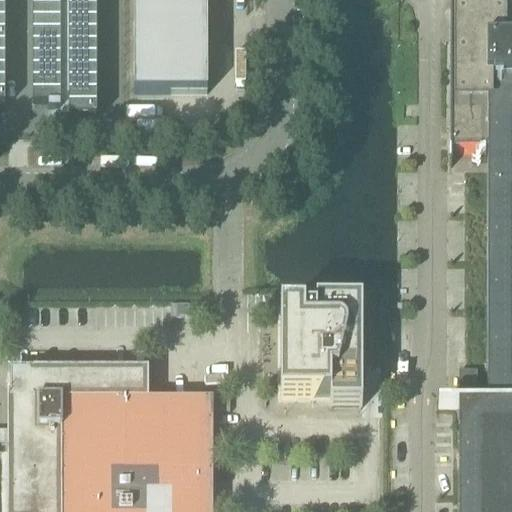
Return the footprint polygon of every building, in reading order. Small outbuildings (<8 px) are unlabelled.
[(96,0),(32,0),(32,110),(47,110),(47,118),(60,118),(60,122),(96,122),(96,0)] [(132,0),(133,94),(206,94),(206,0),(132,0)] [(487,408),(438,409),(438,411),(458,411),(458,481),(457,511),(511,511),(511,9),(500,9),(450,9),(450,45),(450,169),(452,169),(452,156),(487,156),(487,387),(487,408)] [(297,314),(296,313),(296,312),(279,313),(279,404),(310,404),(311,403),(330,403),(330,410),(362,410),(362,307),(315,306),(315,318),(304,318),(304,314),(297,314)] [(170,308),(170,320),(202,320),(202,308),(170,308)] [(212,511),(212,404),(148,404),(148,373),(26,373),(26,376),(10,376),(10,398),(7,398),(7,436),(0,435),(0,444),(7,445),(6,511),(212,511)] [(477,374),(459,374),(459,396),(477,396),(477,374)]
